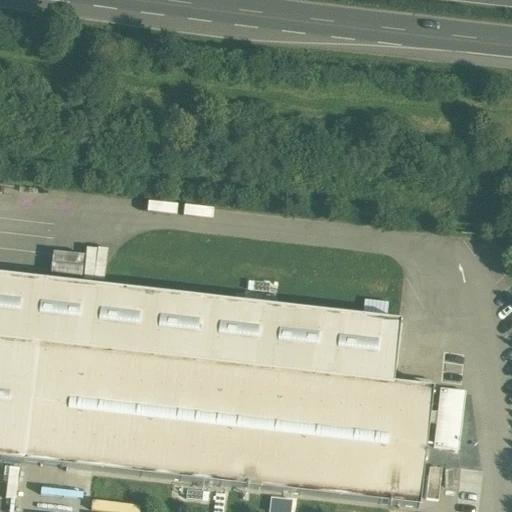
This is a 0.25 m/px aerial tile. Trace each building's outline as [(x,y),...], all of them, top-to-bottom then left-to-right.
[(398,325),(0,279),(0,461),(418,510),(432,391),(391,386),(398,325)] [(434,448),(460,451),(465,395),(438,393),(434,448)] [(441,471),(429,470),(425,501),(437,503),(441,471)] [(185,492),(177,491),(176,500),(184,501),(185,492)] [(207,494),(190,492),(189,501),(206,503),(207,494)]
